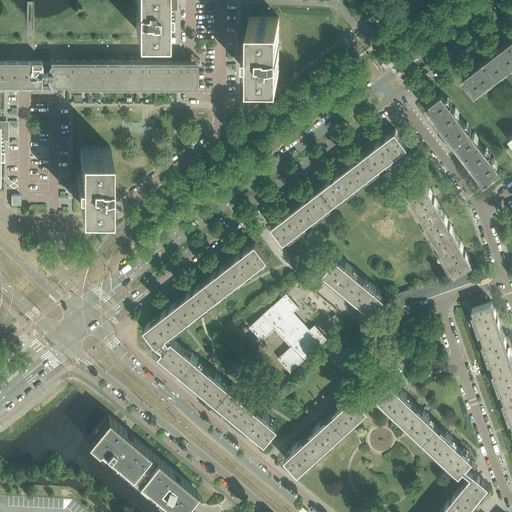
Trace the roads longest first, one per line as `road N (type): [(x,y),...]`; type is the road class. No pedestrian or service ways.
road 1 (tertiary): [(381,80),(76,315)]
road 2 (tertiary): [(92,328),(393,95)]
road 3 (tertiary): [(311,511),(92,328)]
road 4 (residential): [(0,210),(54,228),(107,216),(206,142),(220,104)]
road 5 (tertiary): [(69,345),(267,511)]
road 6 (residential): [(511,500),(457,359)]
road 7 (residential): [(457,359),(414,372),(391,350),(402,318),(438,304)]
road 8 (tertiary): [(393,95),(511,4)]
road 9 (residential): [(393,95),(481,211)]
road 10 (tertiary): [(485,0),(381,80)]
